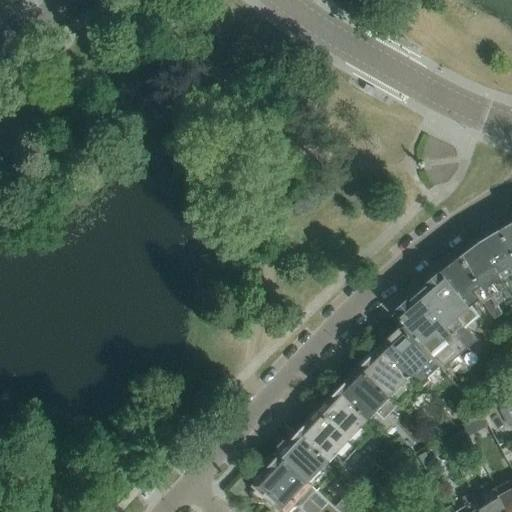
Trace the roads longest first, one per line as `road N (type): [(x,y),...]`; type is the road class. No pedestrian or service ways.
road 1 (residential): [(511,185),(381,281),(189,484)]
road 2 (tertiary): [(511,124),(426,88),(284,0)]
